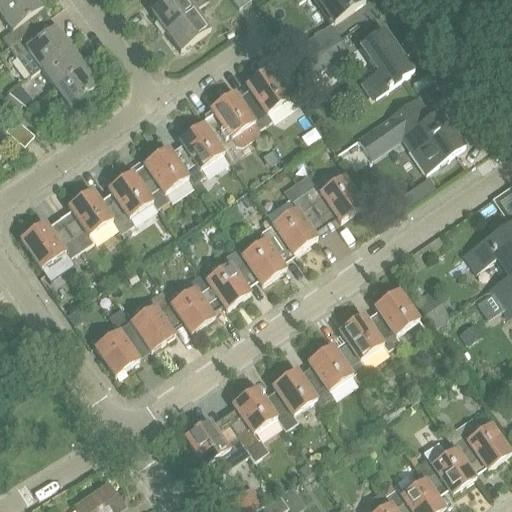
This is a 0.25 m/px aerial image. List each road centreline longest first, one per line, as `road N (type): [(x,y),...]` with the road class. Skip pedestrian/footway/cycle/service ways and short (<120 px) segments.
road 1 (residential): [(121,437),(511,168)]
road 2 (residential): [(0,260),(121,437)]
road 3 (residential): [(0,210),(157,105)]
road 4 (tertiary): [(511,133),(421,0)]
road 5 (residential): [(4,511),(121,437)]
road 6 (residential): [(157,105),(79,0)]
road 7 (residential): [(157,105),(257,37)]
